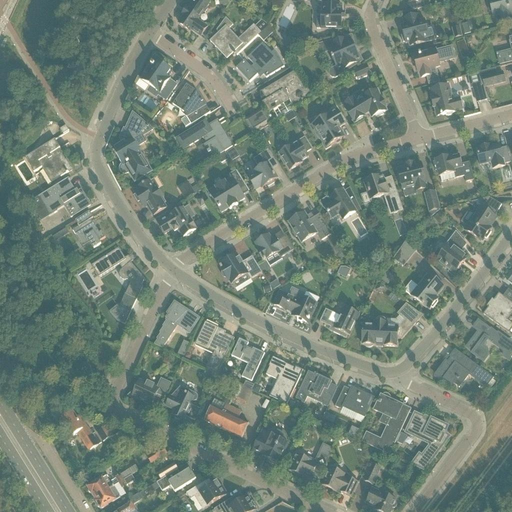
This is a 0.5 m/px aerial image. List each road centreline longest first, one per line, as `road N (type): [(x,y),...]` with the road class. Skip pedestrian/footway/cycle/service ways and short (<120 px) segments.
road 1 (residential): [(335,511),(114,411),(113,395),(170,271)]
road 2 (residential): [(170,271),(345,162),(417,141)]
road 3 (residential): [(170,271),(104,185),(94,154),(149,40)]
road 4 (residential): [(396,374),(376,373),(255,321),(170,271)]
road 5 (residential): [(418,511),(476,427),(471,413),(396,374)]
road 6 (residential): [(511,231),(396,374)]
road 7 (residential): [(417,141),(371,33),(376,0)]
